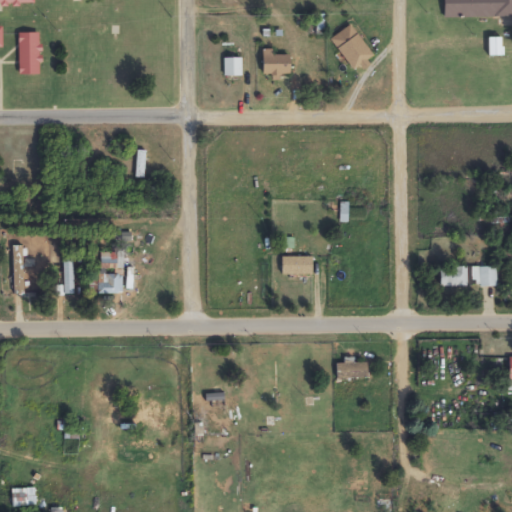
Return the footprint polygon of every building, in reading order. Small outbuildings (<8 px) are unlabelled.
[(511,0),(443,0),(443,18),(511,17),(511,0)] [(330,40),(353,70),(373,55),(349,25),(330,40)] [(39,75),(39,33),(18,33),(18,75),(39,75)] [(490,56),(502,56),(502,39),(490,39),(490,56)] [(290,55),(272,55),(272,49),(262,49),(262,75),(290,75),(290,55)] [(223,59),(223,77),(240,77),(240,59),(223,59)] [(38,183),(38,161),(13,161),(13,183),(38,183)] [(101,273),(90,273),(90,295),(123,295),(123,255),(101,255),(101,273)] [(314,275),(314,257),(281,257),(281,275),(314,275)] [(64,295),(74,295),(74,259),(63,259),(64,295)] [(441,268),(441,287),(468,287),(468,268),(441,268)] [(496,268),(473,268),(473,287),(496,287),(496,268)] [(14,269),(14,298),(38,298),(38,269),(14,269)] [(367,380),(367,363),(336,363),(336,380),(367,380)] [(224,409),(224,394),(206,394),(206,410),(224,409)] [(173,408),(135,408),(135,417),(173,418),(173,408)]
